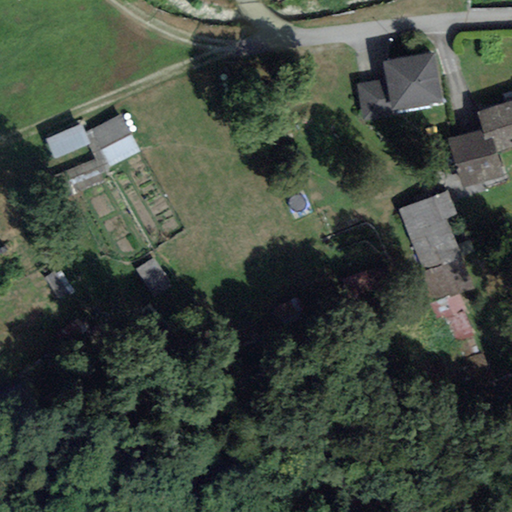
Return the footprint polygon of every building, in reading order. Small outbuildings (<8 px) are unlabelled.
[(440,57),(387,63),(392,107),(444,101),(440,57)] [(480,129),(446,138),(459,185),(503,173),(495,145),(511,140),(511,97),(474,108),(480,129)] [(137,148),(119,112),(92,126),(110,161),(137,148)] [(66,156),(74,185),(104,177),(96,148),(66,156)] [(447,188),(396,209),(434,301),(474,284),(445,216),(457,211),(447,188)]
